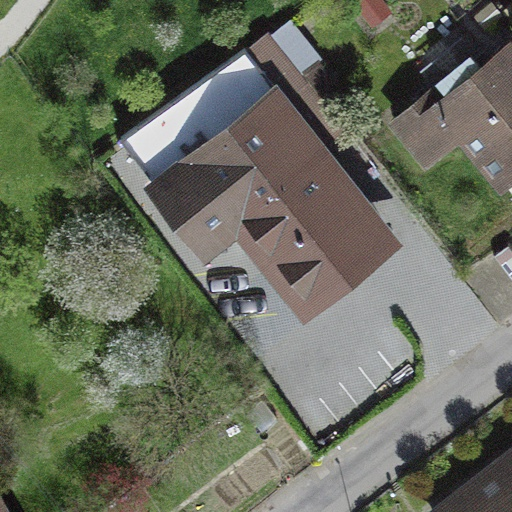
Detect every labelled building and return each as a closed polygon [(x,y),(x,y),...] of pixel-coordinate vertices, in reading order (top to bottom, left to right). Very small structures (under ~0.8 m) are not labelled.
[(492,186),(511,168),(511,21),(426,96),(416,85),(386,110),(423,153),(446,133),(492,186)] [(308,293),(403,229),(293,64),(159,153),(213,236),(252,210),(308,293)] [(0,400),(14,393),(0,368),(0,400)] [(511,511),(511,431),(419,505),(424,511),(511,511)] [(0,511),(29,511),(5,464),(0,466),(0,511)]
